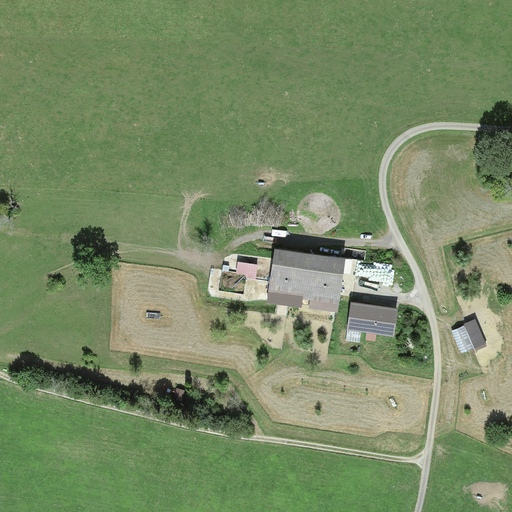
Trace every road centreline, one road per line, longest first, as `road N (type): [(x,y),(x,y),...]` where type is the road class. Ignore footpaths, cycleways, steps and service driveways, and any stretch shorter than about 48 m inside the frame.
road 1 (track): [(418,511),(427,461),(227,433),(0,374)]
road 2 (unclassified): [(427,461),(436,336),(419,275),(386,206),(384,169),(411,132),(511,129)]
road 3 (track): [(208,257),(0,228)]
